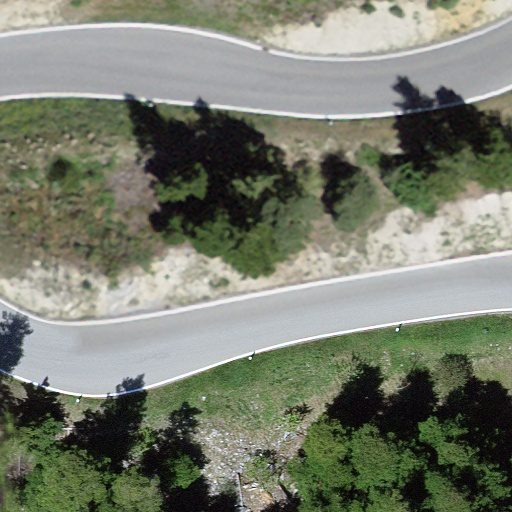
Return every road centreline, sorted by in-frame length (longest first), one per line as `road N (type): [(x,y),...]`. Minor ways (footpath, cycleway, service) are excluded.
road 1 (tertiary): [(0,59),(59,58),(345,90),(456,66),(511,34)]
road 2 (tertiary): [(511,283),(458,282),(66,363),(0,351)]
